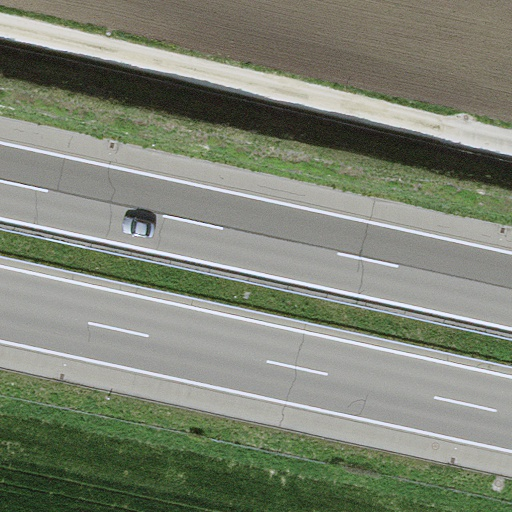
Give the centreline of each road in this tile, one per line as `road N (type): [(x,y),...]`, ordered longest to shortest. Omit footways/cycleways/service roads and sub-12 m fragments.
road 1 (motorway): [(511,292),(0,181)]
road 2 (motorway): [(0,305),(511,415)]
